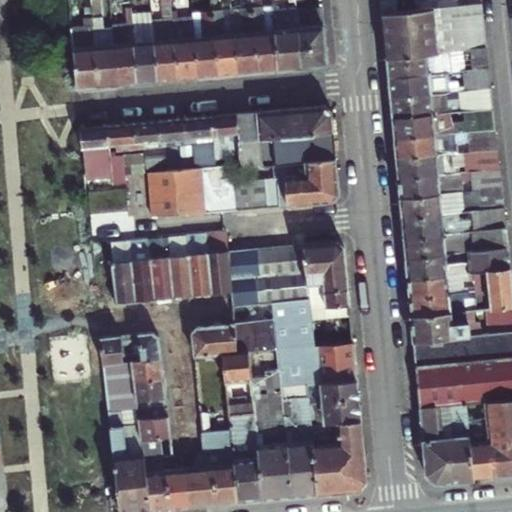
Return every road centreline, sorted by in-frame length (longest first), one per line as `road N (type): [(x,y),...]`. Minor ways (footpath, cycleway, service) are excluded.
road 1 (residential): [(365,211),(394,511)]
road 2 (residential): [(81,110),(353,82)]
road 3 (residential): [(497,0),(511,133)]
road 4 (residential): [(353,82),(365,211)]
road 5 (residential): [(240,223),(365,211)]
